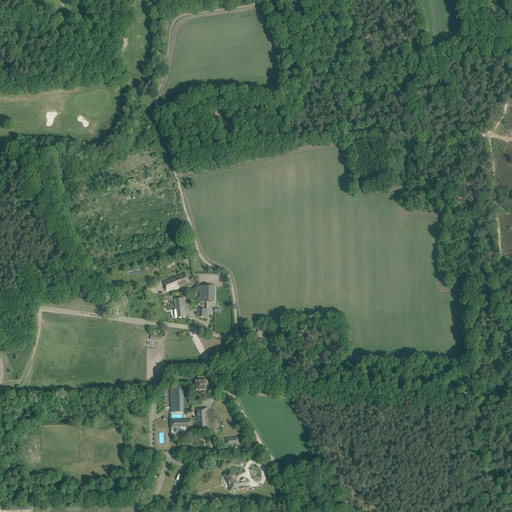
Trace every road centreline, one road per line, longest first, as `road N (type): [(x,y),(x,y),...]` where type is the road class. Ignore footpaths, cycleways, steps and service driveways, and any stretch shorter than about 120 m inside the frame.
road 1 (unclassified): [(214,334),(0,303)]
road 2 (track): [(323,395),(473,390),(511,400)]
road 3 (track): [(229,394),(302,511)]
road 4 (track): [(323,395),(271,357),(214,334)]
